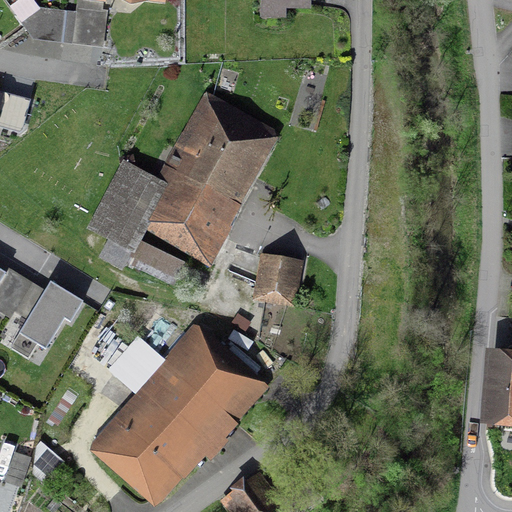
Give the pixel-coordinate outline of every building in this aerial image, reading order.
[(23,22),(41,9),(34,0),(19,0),(11,6),(23,22)] [(279,17),(280,7),(307,8),(306,0),(262,0),(262,17),(279,17)] [(73,37),(103,41),(107,13),(77,9),(73,37)] [(131,249),(143,227),(199,257),(246,169),(263,138),(230,118),(232,115),(210,102),(183,150),(187,153),(175,176),(171,174),(161,192),(121,170),(90,227),(131,249)] [(283,305),(290,265),(259,259),(252,301),(263,303),(264,301),(283,305)] [(84,301),(52,282),(22,331),(54,350),(84,301)] [(131,418),(103,449),(154,494),(182,463),(179,460),(250,378),(193,328),(178,346),(179,346),(141,392),(151,401),(134,421),(131,418)] [(511,419),(511,362),(491,360),(486,417),(511,419)] [(54,464),(33,446),(22,458),(29,460),(27,467),(41,478),(54,464)] [(14,455),(4,483),(20,488),(27,467),(29,460),(22,458),(14,455)] [(242,511),(263,511),(277,502),(262,480),(234,501),(242,511)]
